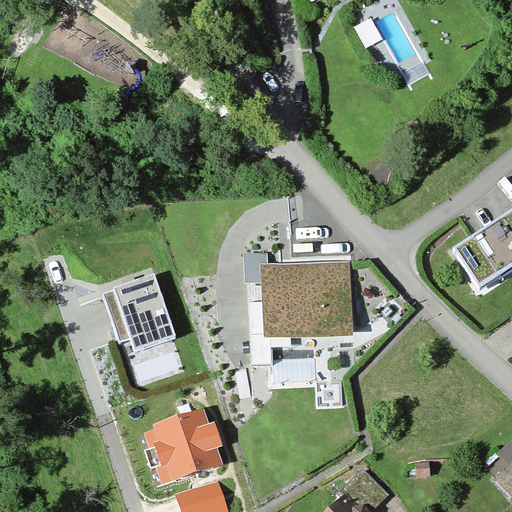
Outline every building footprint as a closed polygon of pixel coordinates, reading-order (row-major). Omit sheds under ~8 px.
[(386,163),(367,177),(379,192),(398,178),(386,163)] [(511,265),(511,209),(453,249),(478,288),(511,265)] [(347,264),(260,267),(262,337),(349,334),(347,264)] [(173,334),(154,276),(116,287),(135,346),(173,334)] [(207,425),(203,410),(154,426),(171,478),(219,463),(214,445),(221,442),(215,422),(207,425)] [(414,463),(415,477),(429,477),(428,462),(414,463)] [(511,466),(500,478),(511,490),(511,466)] [(340,490),(362,511),(366,511),(386,492),(362,468),(340,490)] [(357,511),(343,498),(328,511),(357,511)]
